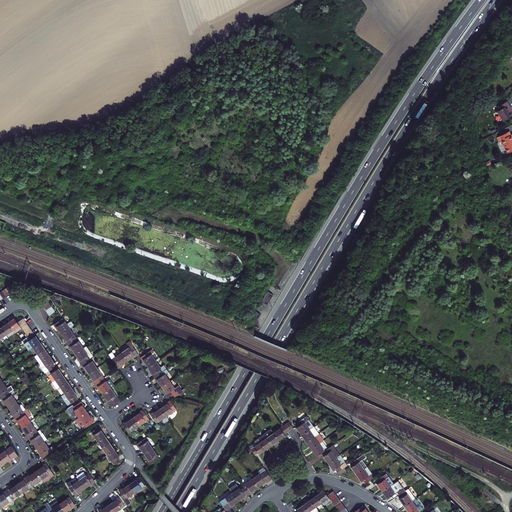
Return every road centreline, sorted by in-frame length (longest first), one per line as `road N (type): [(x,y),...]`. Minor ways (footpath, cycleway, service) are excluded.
road 1 (trunk): [(177,511),(372,182),(495,0)]
road 2 (trunk): [(480,0),(361,176),(162,511)]
road 3 (residential): [(106,418),(28,307),(0,315)]
road 4 (residential): [(272,490),(326,479),(389,511)]
road 5 (track): [(507,511),(498,489),(407,443)]
